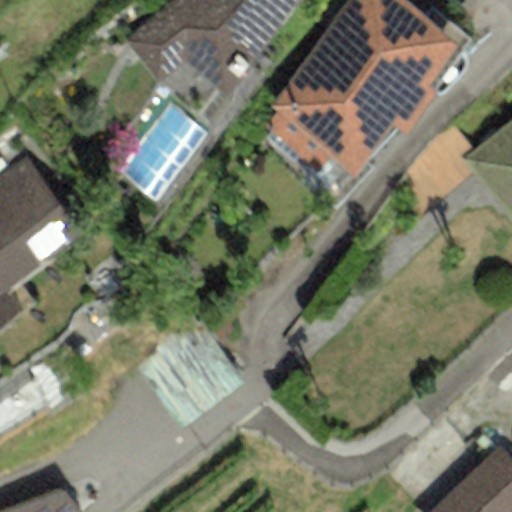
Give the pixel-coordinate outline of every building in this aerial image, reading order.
[(280,0),(165,0),(122,35),(154,75),(196,106),(220,72),(228,74),(280,0)] [(453,22),(423,0),(336,0),(271,91),(280,97),(263,119),(317,158),(333,136),(352,149),(391,95),(405,105),(434,65),(426,59),(453,22)] [(511,111),(462,154),(511,210),(511,111)] [(25,149),(0,169),(0,305),(19,290),(4,271),(77,212),(25,149)] [(422,511),(506,511),(511,507),(511,450),(497,438),(422,511)] [(65,481),(0,508),(0,511),(79,511),(85,508),(65,481)]
